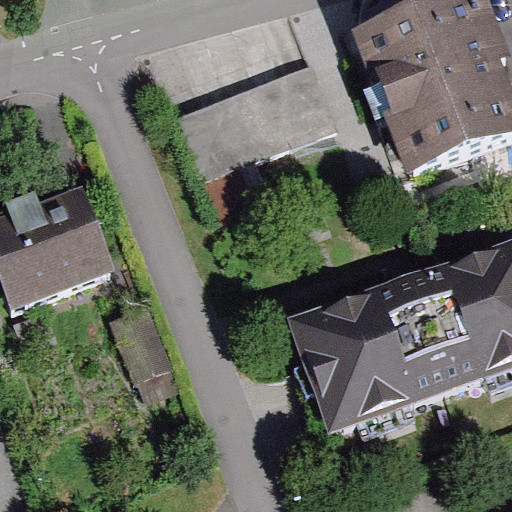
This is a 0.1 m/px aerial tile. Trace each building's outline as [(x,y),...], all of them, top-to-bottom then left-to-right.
[(472,0),(465,0),(350,44),(406,191),(511,150),(511,100),(501,72),(511,67),(511,66),(488,3),(475,7),(472,0)] [(313,73),(179,127),(222,230),(259,215),(242,175),(258,168),(339,135),(313,73)] [(258,168),(242,175),(259,215),(273,208),(258,168)] [(84,198),(44,214),(39,202),(7,214),(12,225),(0,229),(0,282),(14,320),(116,280),(84,198)] [(511,240),(286,322),(327,436),(511,369),(511,240)] [(183,393),(149,310),(108,326),(132,389),(137,387),(145,408),(183,393)]
